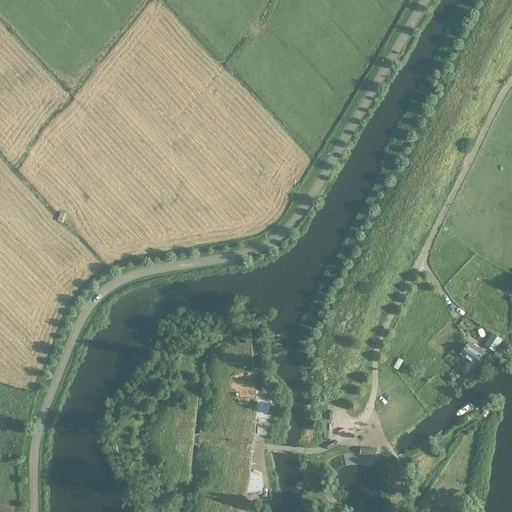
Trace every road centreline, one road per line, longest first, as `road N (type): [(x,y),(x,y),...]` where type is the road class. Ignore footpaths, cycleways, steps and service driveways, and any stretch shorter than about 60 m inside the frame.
road 1 (tertiary): [(32,511),(37,432),(93,301),(130,276),(241,255),(283,234),(425,0)]
road 2 (residential): [(371,408),(377,344),(511,82)]
